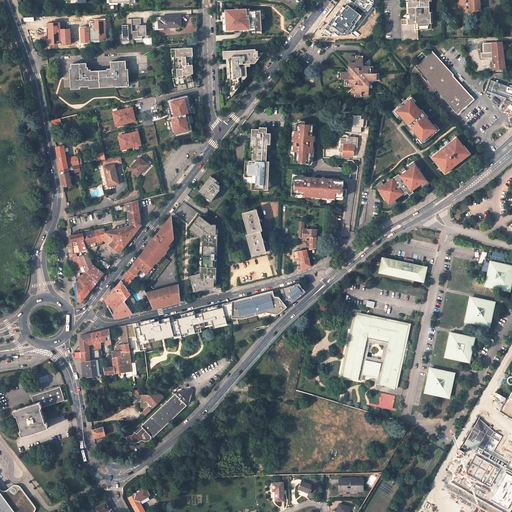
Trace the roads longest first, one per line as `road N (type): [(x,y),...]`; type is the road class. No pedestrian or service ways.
road 1 (secondary): [(335,274),(189,425),(126,472)]
road 2 (unclassified): [(87,311),(117,324),(325,265)]
road 3 (tertiary): [(49,228),(56,185),(36,83),(7,0)]
road 4 (secondary): [(93,301),(222,131)]
road 5 (secondary): [(222,131),(326,0)]
road 6 (residential): [(206,0),(210,115),(222,131)]
